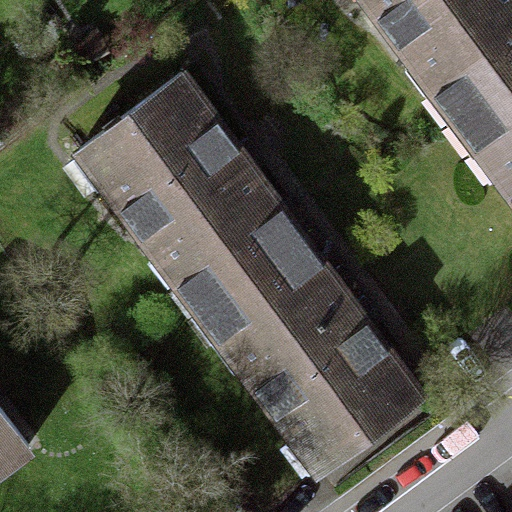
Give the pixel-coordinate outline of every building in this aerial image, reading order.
[(511,0),(354,0),(449,123),(511,74),(511,0)] [(511,74),(449,123),(511,206),(511,74)] [(197,311),(300,233),(179,75),(76,154),(197,311)] [(300,233),(197,311),(317,468),(420,390),(300,233)] [(0,405),(0,465),(28,445),(0,405)]
